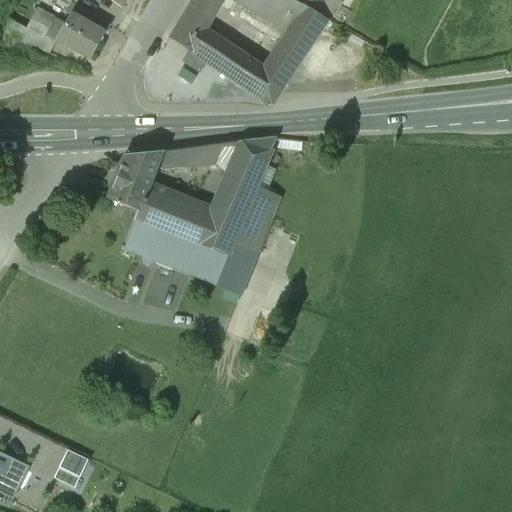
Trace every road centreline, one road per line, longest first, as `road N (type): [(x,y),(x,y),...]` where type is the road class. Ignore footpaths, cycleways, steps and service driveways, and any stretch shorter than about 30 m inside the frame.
road 1 (secondary): [(81,135),(511,102)]
road 2 (residential): [(164,0),(81,135)]
road 3 (residential): [(0,263),(81,135)]
